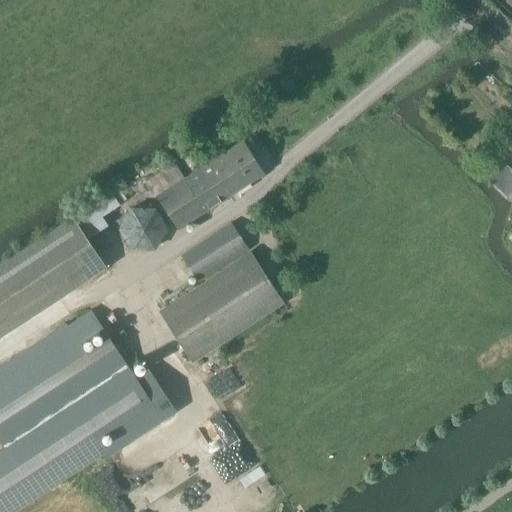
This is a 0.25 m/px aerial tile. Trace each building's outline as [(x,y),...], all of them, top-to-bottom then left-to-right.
[(160,172),(146,181),(177,229),(263,171),(241,139),(208,161),(194,140),(155,166),(160,172)] [(511,167),(510,169),(501,161),(487,177),(508,197),(511,192),(511,167)] [(72,215),(0,262),(0,334),(105,265),(72,215)] [(248,247),(231,222),(181,254),(198,280),(248,247)] [(159,310),(192,360),(282,301),(273,286),(250,251),(159,310)] [(66,323),(0,368),(0,444),(3,450),(0,451),(0,511),(7,511),(102,452),(105,457),(176,410),(147,366),(135,375),(90,310),(68,325),(66,323)]
